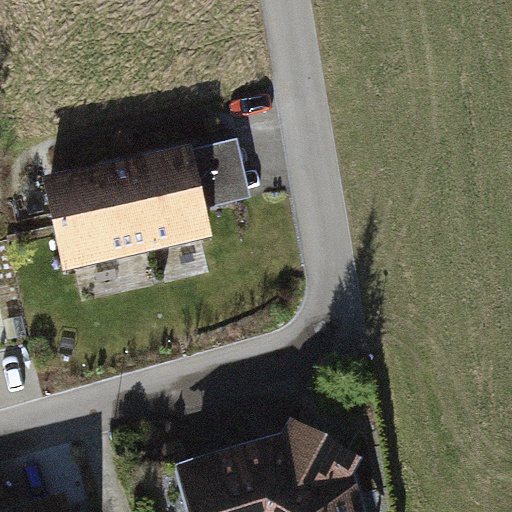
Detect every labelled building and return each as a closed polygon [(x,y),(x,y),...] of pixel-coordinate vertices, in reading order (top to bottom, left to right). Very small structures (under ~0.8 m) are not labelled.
[(259,194),(244,132),(207,141),(221,203),(259,194)] [(133,165),(152,250),(209,237),(189,152),(133,165)] [(66,270),(152,250),(133,165),(46,186),(66,270)] [(180,470),(191,511),(359,511),(353,488),(347,485),(360,459),(293,425),(280,449),(271,444),(180,470)] [(65,511),(63,503),(31,511),(65,511)]
